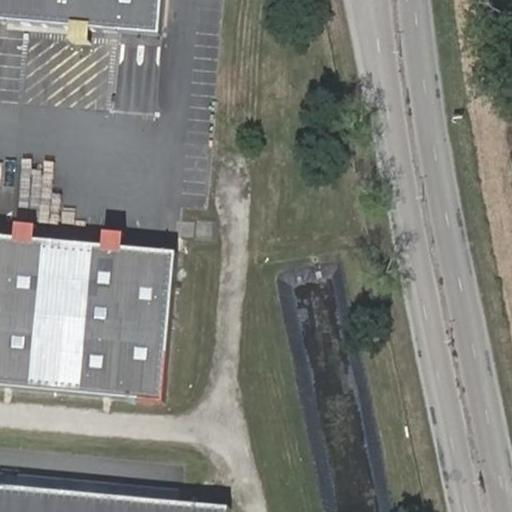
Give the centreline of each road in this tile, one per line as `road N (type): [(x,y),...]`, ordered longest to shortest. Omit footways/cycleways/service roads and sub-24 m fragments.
road 1 (residential): [(505,511),(415,0)]
road 2 (track): [(225,432),(0,414)]
